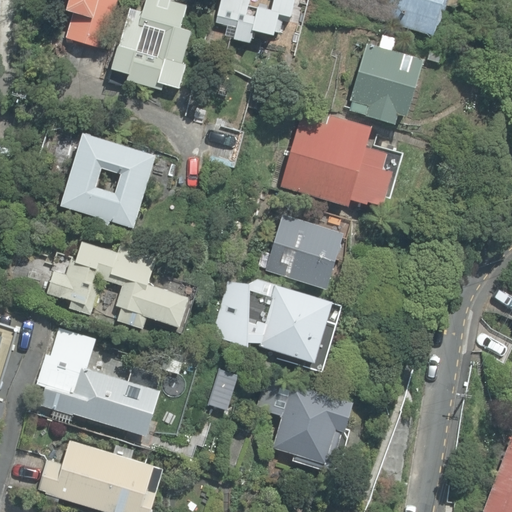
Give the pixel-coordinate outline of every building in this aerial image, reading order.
[(99,48),(105,50),(119,0),(71,0),(68,12),(74,14),(67,38),(71,39),(71,41),(99,50),(99,48)] [(128,82),(163,92),(165,85),(180,90),(187,65),(183,64),(193,32),(181,29),(187,6),(167,0),(147,0),(140,26),(166,34),(159,57),(138,51),(143,34),(125,29),(113,70),(130,75),(128,82)] [(221,0),(216,23),(228,26),(226,36),(235,38),(235,40),(252,44),(255,31),(275,36),(276,32),(280,33),(283,22),(290,23),(295,0),(221,0)] [(333,0),(332,6),(434,36),(441,13),(445,14),(449,0),(333,0)] [(366,117),(396,125),(399,115),(408,118),(425,60),(393,51),(396,39),(383,35),(379,48),(367,44),(350,101),(353,102),(350,111),(366,116),(366,117)] [(281,187),(349,207),(351,200),(368,205),(369,202),(384,207),(394,172),(383,169),(388,153),(367,147),(373,128),(330,115),(327,125),(301,117),(281,187)] [(63,207),(135,229),(157,156),(85,134),(63,207)] [(313,219),(322,221),(324,213),(315,210),(313,219)] [(266,271),(328,290),(345,234),(283,215),(266,271)] [(118,322),(144,330),(148,317),(181,327),(191,297),(149,284),(158,257),(121,245),(119,253),(84,242),(78,262),(72,260),(68,274),(56,271),(49,294),(73,301),(70,308),(92,315),(103,281),(123,287),(117,306),(122,308),(118,322)] [(276,287),(251,280),(251,277),(230,271),(211,336),(249,347),(249,343),(259,342),(258,346),(316,363),(334,302),(277,285),(276,287)] [(0,290),(0,294),(15,300),(19,287),(3,281),(0,290)] [(39,406),(147,437),(160,390),(158,389),(162,375),(132,366),(129,380),(87,368),(96,337),(53,325),(37,383),(45,385),(39,406)] [(238,374),(216,368),(208,396),(230,402),(238,374)] [(292,385),(265,376),(256,407),(283,416),(273,448),(295,455),(293,461),(332,472),(344,431),(346,431),(354,402),(292,385)] [(511,511),(511,433),(483,510),(487,511),(511,511)] [(37,490),(111,511),(150,511),(164,468),(131,458),(133,450),(116,445),(113,453),(70,440),(63,464),(47,459),(37,490)]
